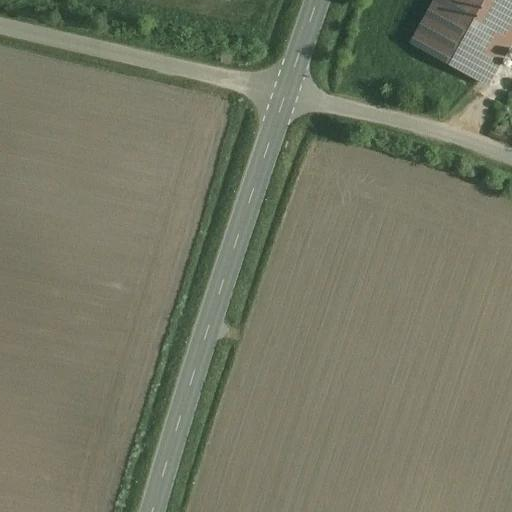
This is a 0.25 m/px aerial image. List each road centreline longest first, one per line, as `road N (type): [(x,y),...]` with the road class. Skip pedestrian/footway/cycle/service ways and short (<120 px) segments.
road 1 (tertiary): [(285,92),(155,511)]
road 2 (unclassified): [(285,92),(0,21)]
road 3 (unclassified): [(511,159),(285,92)]
